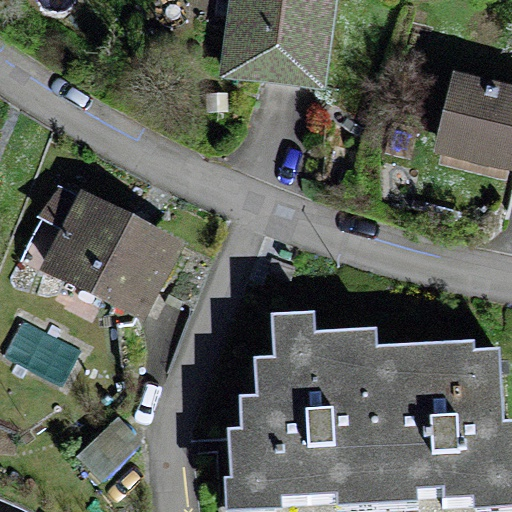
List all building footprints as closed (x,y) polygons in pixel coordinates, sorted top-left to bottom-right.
[(273,0),(264,79),(320,86),(330,0),(273,0)] [(511,118),(465,107),(454,148),(511,161),(511,118)] [(169,264),(86,221),(58,276),(141,318),(169,264)] [(298,268),(278,260),(271,278),(290,286),(298,268)] [(232,511),(289,511),(387,507),(379,357),(377,333),(271,339),(273,368),(257,369),(260,435),(229,437),(232,511)] [(511,349),(379,357),(387,507),(511,499),(511,349)]
